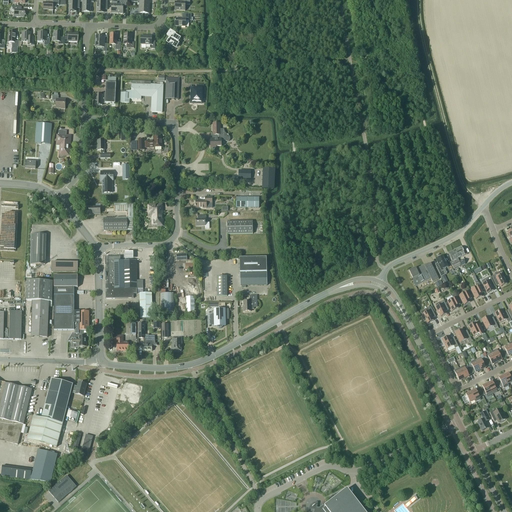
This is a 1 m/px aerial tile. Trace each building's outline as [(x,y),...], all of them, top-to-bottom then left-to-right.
[(69,12),(76,12),(76,9),(79,9),(79,0),(76,0),(70,0),(69,12)] [(94,2),(93,0),(88,0),(88,2),(83,2),(83,11),(90,11),(90,2),(94,2)] [(107,10),(108,0),(104,0),(104,1),(98,1),(97,12),(104,12),(104,10),(107,10)] [(107,0),(108,1),(112,1),(111,13),(117,14),(117,0),(107,0)] [(117,0),(117,14),(123,14),(123,8),(127,8),(127,0),(117,0)] [(190,5),(189,0),(182,0),(182,3),(175,3),(175,10),(185,10),(185,5),(190,5)] [(56,5),(59,5),(59,1),(53,1),(52,3),(44,3),(43,9),(49,10),(49,11),(53,11),(53,6),(56,6),(56,5)] [(24,17),(24,10),(21,10),(21,7),(12,6),(12,10),(14,10),(14,17),(24,17)] [(149,8),(139,8),(139,11),(135,11),(135,17),(143,17),(143,14),(149,14),(149,8)] [(182,19),(175,19),(175,26),(186,27),(189,27),(189,21),(191,21),(191,18),(191,14),(182,14),(182,19)] [(178,43),(181,38),(175,35),(176,33),(170,29),(167,34),(170,36),(167,41),(168,42),(168,43),(169,44),(170,44),(171,45),(172,46),(173,46),(174,47),(175,47),(176,47),(177,47),(179,44),(178,43)] [(7,38),(7,43),(12,43),(12,48),(11,48),(11,53),(17,53),(17,49),(18,49),(18,42),(15,42),(15,32),(8,32),(8,38),(7,38)] [(33,45),(34,38),(30,37),(31,33),(21,32),(21,42),(27,42),(27,45),(33,45)] [(49,46),(49,39),(46,39),(47,32),(37,32),(37,41),(44,42),(44,46),(49,46)] [(63,45),(63,38),(58,38),(59,33),(53,33),(52,42),(58,42),(58,45),(63,45)] [(77,42),(78,34),(68,33),(67,37),(64,37),(64,45),(68,45),(68,41),(77,42)] [(117,34),(110,34),(110,45),(116,45),(115,50),(120,50),(120,43),(117,43),(117,34)] [(134,49),(134,43),(131,43),(132,35),(124,34),(124,45),(129,45),(129,48),(134,49)] [(103,52),(107,52),(107,44),(104,44),(104,37),(96,36),(95,47),(104,47),(103,52)] [(146,48),(146,45),(151,45),(151,49),(155,49),(155,42),(152,42),(152,37),(141,36),(141,45),(141,48),(146,48)] [(178,100),(179,85),(179,80),(166,79),(165,99),(178,100)] [(161,113),(163,86),(151,85),(151,82),(132,81),(132,84),(131,84),(131,91),(122,91),(121,103),(129,103),(129,99),(140,100),(141,94),(144,94),(144,95),(152,96),(152,112),(161,113)] [(116,84),(108,83),(106,83),(105,93),(102,93),(102,95),(96,95),(95,105),(102,105),(102,103),(105,103),(105,104),(115,104),(116,84)] [(192,102),(201,102),(202,91),(203,91),(203,87),(197,86),(197,90),(193,90),(192,102)] [(65,109),(66,100),(58,99),(58,96),(52,96),(52,101),(56,101),(56,108),(61,109),(60,109),(65,109)] [(224,141),(224,140),(225,140),(225,141),(226,142),(227,142),(228,141),(229,141),(230,140),(230,139),(230,138),(229,137),(229,136),(227,134),(227,135),(226,134),(225,134),(225,133),(224,132),(224,131),(224,130),(224,129),(220,129),(220,123),(213,124),(213,135),(212,135),(212,139),(210,139),(211,150),(214,150),(214,149),(216,149),(216,147),(221,147),(221,141),(224,141)] [(40,124),(39,144),(50,144),(51,125),(40,124)] [(57,145),(57,150),(60,151),(60,155),(69,156),(70,137),(65,136),(65,131),(66,131),(59,131),(59,136),(57,136),(57,145)] [(144,148),(162,148),(162,137),(154,137),(154,141),(146,142),(144,142),(144,140),(138,140),(138,150),(144,150),(144,148)] [(105,150),(104,140),(97,141),(98,150),(101,150),(101,154),(100,154),(100,159),(110,158),(110,154),(104,154),(104,150),(105,150)] [(35,169),(36,161),(25,161),(25,169),(35,169)] [(263,168),(262,189),(274,189),(275,168),(263,168)] [(251,179),(251,171),(239,171),(238,179),(251,179)] [(112,181),(113,181),(113,172),(101,172),(101,181),(103,181),(103,193),(112,193),(112,181)] [(196,208),(212,208),(212,197),(205,197),(205,201),(196,201),(196,206),(195,206),(195,207),(196,207),(196,208)] [(236,208),(251,208),(259,208),(259,198),(236,198),(236,208)] [(16,229),(17,202),(9,202),(9,206),(2,205),(1,229),(4,229),(16,229)] [(153,215),(153,226),(158,226),(162,225),(162,205),(148,206),(149,216),(153,215)] [(209,223),(205,223),(205,219),(206,219),(206,216),(198,216),(198,219),(196,219),(196,226),(205,226),(205,229),(209,229),(209,223)] [(127,218),(103,219),(103,220),(104,231),(127,231),(127,218)] [(227,234),(253,234),(252,222),(227,222),(227,234)] [(45,265),(46,235),(31,235),(31,264),(45,265)] [(464,254),(461,247),(454,251),(458,259),(462,257),(462,256),(464,255),(464,254)] [(452,265),(454,270),(461,266),(459,262),(458,259),(454,251),(448,253),(452,261),(454,261),(456,263),(452,265)] [(448,267),(443,256),(436,259),(439,266),(436,267),(441,277),(447,274),(444,269),(448,267)] [(137,289),(124,289),(124,270),(136,270),(136,261),(120,261),(120,257),(105,257),(105,265),(106,265),(106,269),(106,281),(106,285),(106,289),(106,293),(106,299),(133,298),(133,294),(137,294),(137,289)] [(241,286),(243,288),(246,288),(246,286),(267,285),(267,258),(240,258),(240,273),(241,273),(241,274),(240,274),(240,286),(241,286)] [(52,272),(79,272),(79,263),(52,263),(52,272)] [(414,269),(409,271),(409,272),(413,279),(411,279),(415,287),(431,279),(432,282),(438,280),(433,269),(429,271),(426,265),(425,266),(424,265),(416,269),(415,270),(414,269)] [(137,289),(138,289),(143,289),(143,281),(137,281),(136,270),(124,270),(124,289),(137,289)] [(500,284),(501,287),(507,284),(502,275),(503,274),(502,271),(501,271),(494,274),(495,275),(492,277),(496,286),(500,284)] [(78,276),(54,276),(54,288),(74,288),(78,288),(78,276)] [(217,297),(227,297),(227,276),(217,277),(217,297)] [(495,287),(491,277),(487,279),(488,281),(483,284),(487,294),(493,291),(492,288),(495,287)] [(27,281),(26,301),(32,301),(32,305),(33,305),(33,309),(31,309),(30,313),(32,313),(31,337),(47,338),(49,302),(52,302),(53,282),(27,281)] [(476,300),(482,297),(480,294),(484,292),(479,283),(475,285),(477,287),(471,290),(476,300)] [(54,296),(54,331),(74,331),(74,324),(74,312),(74,288),(54,288),(54,296)] [(464,305),(470,302),(469,300),(472,298),(467,289),(464,291),(465,293),(459,296),(464,305)] [(152,318),(152,293),(143,294),(139,294),(140,319),(152,318)] [(175,294),(160,294),(160,314),(175,314),(175,294)] [(452,311),(458,308),(457,306),(460,304),(455,295),(452,296),(453,299),(448,302),(452,311)] [(195,313),(194,297),(186,297),(187,313),(195,313)] [(251,309),(254,309),(254,300),(250,301),(250,302),(244,302),(244,312),(251,312),(251,309)] [(441,317),(446,314),(445,312),(448,310),(446,305),(445,303),(444,300),(440,302),(441,305),(436,308),(441,317)] [(431,307),(421,312),(422,315),(423,314),(428,324),(434,321),(432,318),(436,316),(431,307)] [(229,319),(229,309),(215,310),(215,315),(210,315),(210,325),(215,325),(215,327),(216,327),(217,327),(217,328),(218,328),(219,328),(219,329),(220,329),(221,328),(222,328),(223,327),(223,326),(225,326),(225,320),(229,319)] [(497,313),(495,313),(500,323),(506,320),(508,322),(511,321),(506,311),(503,313),(502,310),(500,311),(500,310),(496,312),(497,313)] [(21,340),(22,312),(10,312),(9,340),(21,340)] [(74,312),(74,324),(80,324),(80,331),(88,331),(89,331),(89,316),(89,313),(89,312),(80,312),(74,312)] [(483,319),(482,320),(487,330),(493,326),(494,329),(498,327),(493,318),(490,319),(489,317),(487,317),(483,318),(483,319)] [(470,326),(469,327),(474,336),(479,333),(480,336),(485,334),(480,324),(477,326),(475,323),(474,324),(474,323),(470,325),(470,326)] [(72,333),(68,341),(68,342),(72,341),(72,345),(76,345),(76,344),(78,344),(78,347),(86,347),(86,337),(88,337),(88,331),(80,331),(80,324),(74,324),(74,331),(74,333),(72,333)] [(152,346),(155,346),(155,336),(149,336),(149,335),(145,335),(144,324),(139,324),(139,339),(144,339),(144,345),(142,345),(142,351),(152,351),(152,346)] [(457,332),(456,333),(460,343),(467,340),(468,342),(472,340),(467,331),(463,332),(462,330),(461,331),(460,330),(457,332)] [(117,351),(128,351),(128,342),(123,342),(123,336),(112,336),(112,343),(117,343),(117,345),(117,351)] [(455,349),(458,347),(454,337),(450,339),(449,336),(448,337),(447,336),(443,338),(444,339),(442,340),(447,349),(454,346),(455,349)] [(181,346),(182,346),(182,337),(172,338),(172,345),(171,345),(172,352),(181,351),(181,346)] [(505,350),(502,351),(505,358),(508,356),(508,357),(511,355),(511,351),(509,346),(504,349),(505,350)] [(497,363),(502,360),(501,359),(505,358),(502,351),(498,353),(498,352),(497,352),(496,350),(492,352),(497,363)] [(488,357),(488,358),(487,359),(485,360),(488,366),(492,364),(492,365),(497,363),(492,352),(487,354),(488,356),(488,357)] [(485,367),(488,366),(485,360),(483,360),(482,361),(481,360),(480,358),(475,360),(477,363),(476,363),(480,371),(485,368),(485,367)] [(469,368),(472,374),(475,372),(475,373),(480,371),(476,363),(477,363),(475,360),(470,363),(472,366),(469,368)] [(460,371),(464,379),(469,377),(469,376),(472,374),(469,368),(467,369),(465,369),(464,366),(459,368),(460,371)] [(459,368),(454,371),(459,381),(464,379),(460,371),(459,368)] [(502,386),(503,387),(504,389),(509,386),(508,384),(504,376),(499,378),(499,379),(496,381),(499,387),(502,386)] [(34,417),(27,440),(50,446),(52,446),(57,447),(63,424),(71,393),(73,386),(73,385),(63,382),(53,380),(51,380),(41,419),(34,417)] [(23,425),(32,389),(0,381),(0,440),(18,445),(23,424),(23,425)] [(491,392),(496,390),(496,389),(499,387),(496,381),(493,383),(492,382),(487,384),(491,392)] [(83,383),(82,383),(79,382),(77,389),(76,388),(75,386),(73,386),(71,393),(76,394),(83,396),(86,384),(83,383)] [(483,388),(479,389),(482,395),(486,394),(486,395),(491,392),(487,384),(482,387),(483,388)] [(471,392),(475,400),(476,402),(481,400),(479,397),(482,395),(479,389),(476,391),(476,390),(471,392)] [(201,397),(198,391),(189,396),(192,402),(201,397)] [(470,403),(475,400),(471,392),(466,395),(466,396),(462,398),(465,404),(469,402),(470,403)] [(489,413),(494,422),(497,420),(499,423),(505,420),(502,413),(504,413),(502,409),(494,412),(493,411),(489,413)] [(477,422),(482,431),(489,428),(486,422),(489,420),(486,416),(485,412),(480,414),(483,420),(481,420),(480,420),(479,421),(478,422),(477,422)] [(93,437),(86,435),(80,456),(87,458),(93,437)] [(50,483),(57,455),(38,450),(33,470),(32,470),(2,466),(1,476),(50,483)] [(67,476),(49,492),(58,503),(76,487),(67,476)] [(365,511),(368,509),(364,503),(356,493),(353,496),(347,489),(328,503),(325,506),(322,506),(319,508),(317,508),(314,510),(313,511),(365,511)]
